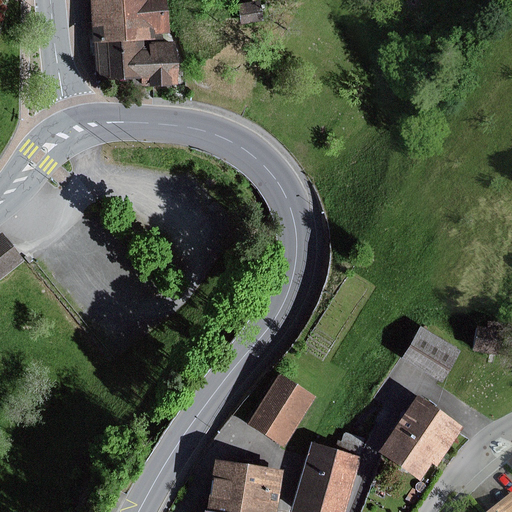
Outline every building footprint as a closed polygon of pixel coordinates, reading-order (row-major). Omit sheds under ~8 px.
[(84,0),(87,44),(90,43),(93,81),(136,79),(136,87),(173,85),(171,42),(150,43),(150,34),(166,33),(164,0),(84,0)] [(261,20),(258,1),(235,4),(238,23),(261,20)] [(254,99),(259,84),(236,77),(231,92),(254,99)] [(0,234),(0,277),(21,262),(0,234)] [(485,329),(473,326),(468,351),(495,356),(501,325),(486,322),(485,329)] [(458,351),(417,327),(398,359),(439,383),(458,351)] [(281,448),(313,397),(276,374),(244,425),(281,448)] [(460,428),(410,395),(372,452),(416,481),(427,464),(433,468),(460,428)] [(337,452),(306,443),(286,511),(343,511),(364,439),(343,433),(337,452)] [(214,460),(206,510),(217,511),(271,511),(278,470),(214,460)] [(389,498),(378,491),(373,500),(384,507),(389,498)] [(511,511),(511,491),(488,511),(511,511)]
